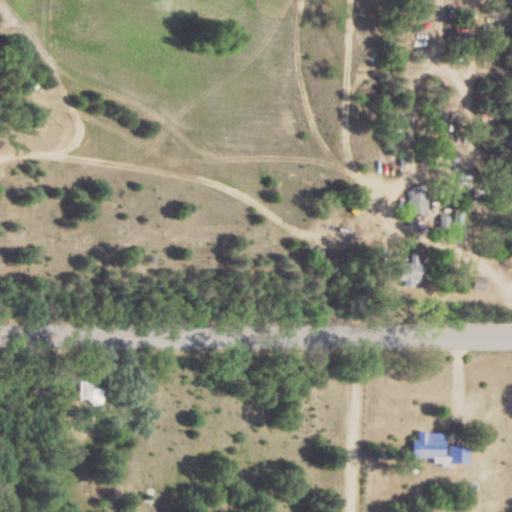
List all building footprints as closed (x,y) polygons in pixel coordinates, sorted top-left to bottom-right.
[(406,220),(426,220),(426,194),(406,194),(406,220)] [(473,243),(473,220),(450,220),(450,243),(473,243)] [(395,266),(395,288),(417,289),(417,266),(395,266)] [(484,292),(484,281),(472,281),(472,292),(484,292)] [(75,402),(96,402),(96,381),(75,381),(75,402)] [(411,460),(447,461),(447,466),(466,466),(467,448),(442,448),(443,435),(412,434),(411,460)]
